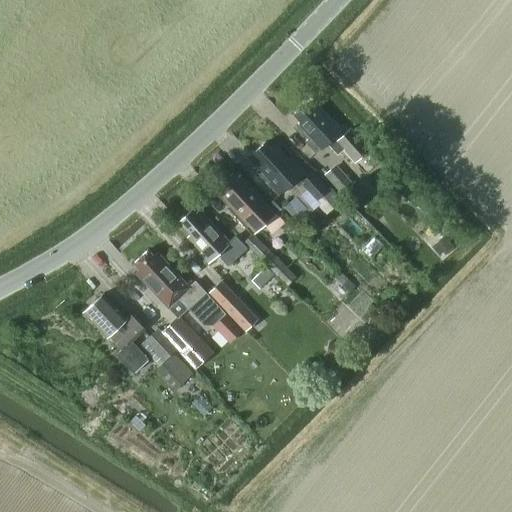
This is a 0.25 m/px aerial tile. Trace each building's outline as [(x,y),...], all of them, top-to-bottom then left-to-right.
[(317,103),(313,107),(307,101),(294,113),(300,120),(295,124),(308,137),(305,139),(316,151),(327,141),(337,153),(343,147),(368,174),(382,160),(351,126),(344,132),(317,103)] [(271,145),(265,139),(252,152),(258,158),(254,161),(259,167),(257,169),(279,192),(295,177),(299,182),(300,181),(317,199),(316,200),(321,205),(322,205),(328,212),(340,201),(328,188),(329,188),(313,170),(307,175),(302,170),(289,156),(287,157),(274,143),(271,145)] [(323,175),(341,195),(353,184),(335,164),(323,175)] [(253,233),(253,232),(276,212),(240,173),(237,176),(232,171),(217,184),(222,189),(219,192),(229,204),(227,205),(251,232),(253,233)] [(366,232),(373,226),(352,205),(345,212),(366,232)] [(246,245),(242,241),(235,234),(229,240),(199,208),(195,212),(191,207),(178,220),(194,237),(194,242),(200,249),(198,251),(208,261),(218,252),(228,262),(246,245)] [(243,241),(274,272),(275,271),(287,284),(296,275),(253,232),(253,233),(251,232),(243,241)] [(455,246),(444,235),(431,247),(441,258),(455,246)] [(259,286),(274,272),(243,241),(242,241),(246,245),(265,265),(252,278),(259,286)] [(157,251),(153,254),(148,248),(134,261),(139,267),(135,271),(168,306),(179,296),(189,306),(189,305),(205,290),(195,279),(189,285),(157,251)] [(347,281),(340,273),(333,279),(346,294),(356,286),(350,279),(347,281)] [(209,290),(242,326),(254,314),(221,279),(209,290)] [(225,310),(205,290),(189,305),(205,321),(213,322),(225,310)] [(134,313),(128,319),(103,292),(84,309),(107,335),(109,333),(122,348),(131,340),(146,326),(134,313)] [(214,324),(230,340),(242,328),(226,312),(214,324)] [(156,328),(175,349),(177,347),(181,351),(198,335),(178,314),(161,330),(158,326),(156,328)] [(174,350),(175,349),(156,328),(140,343),(160,364),(162,362),(181,382),(193,371),(174,350)] [(148,359),(131,340),(122,348),(123,348),(116,354),(133,373),(148,359)] [(345,358),(346,345),(332,344),(331,357),(345,358)] [(135,416),(129,422),(139,432),(145,426),(135,416)] [(224,468),(255,439),(236,419),(205,448),(224,468)]
